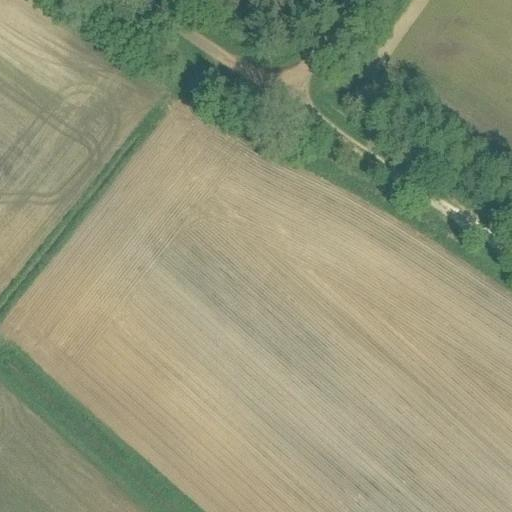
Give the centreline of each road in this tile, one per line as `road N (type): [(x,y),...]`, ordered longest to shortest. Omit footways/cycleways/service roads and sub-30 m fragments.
road 1 (unclassified): [(132,0),(284,102),(361,0)]
road 2 (track): [(511,257),(284,102)]
